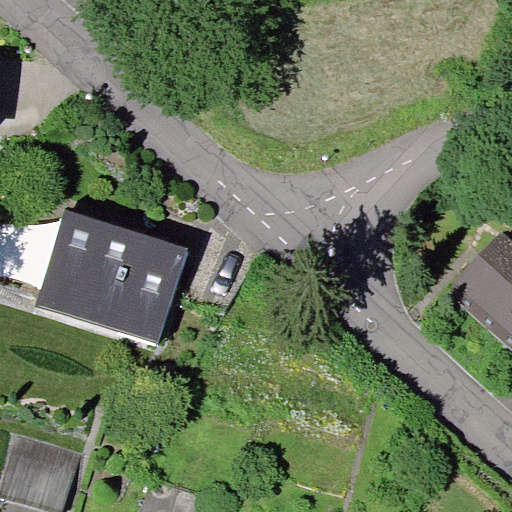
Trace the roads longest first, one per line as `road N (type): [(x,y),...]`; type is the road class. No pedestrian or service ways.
road 1 (residential): [(24,0),(289,241)]
road 2 (residential): [(289,241),(511,450)]
road 3 (residential): [(289,241),(427,148),(511,131)]
